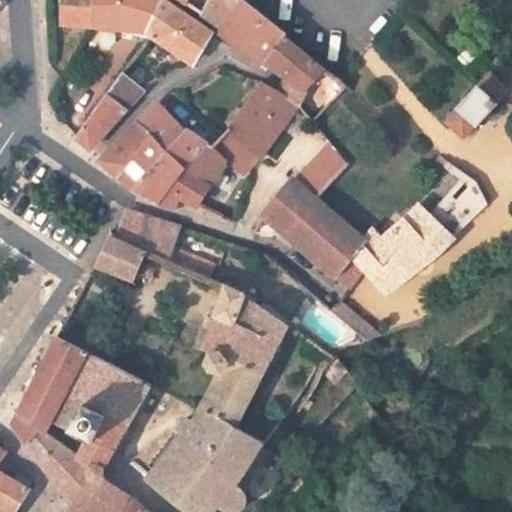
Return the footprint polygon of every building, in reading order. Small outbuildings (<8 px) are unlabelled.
[(51,0),(51,8),(61,8),(60,0),(51,0)] [(93,0),(60,0),(61,8),(61,24),(92,28),(93,0)] [(93,0),(92,28),(143,35),(144,28),(146,29),(159,0),(93,0)] [(213,33),(161,0),(159,0),(146,29),(152,33),(196,62),(213,33)] [(180,0),(202,15),(209,0),(180,0)] [(209,0),(202,15),(220,27),(241,0),(209,0)] [(261,60),(265,63),(288,33),(247,0),(241,0),(220,27),(223,29),(220,32),(259,63),(261,60)] [(321,75),(326,69),(286,38),(289,34),(288,33),(265,63),(266,64),(284,77),(286,79),(305,93),(321,75)] [(481,54),(471,45),(458,58),(468,68),(481,54)] [(326,69),(321,75),(324,109),(347,85),(342,81),(339,78),(326,69)] [(144,90),(122,72),(106,95),(125,110),(144,90)] [(509,89),(491,73),(446,122),(464,139),(509,89)] [(305,93),(286,79),(278,93),(298,105),(305,93)] [(174,207),(179,198),(197,206),(210,185),(228,160),(244,174),(259,157),(260,157),(298,105),(278,93),(262,81),(261,83),(229,128),(218,140),(212,147),(207,143),(185,166),(184,168),(157,203),(158,204),(159,203),(174,207)] [(90,149),(125,110),(106,95),(76,137),(90,149)] [(159,102),(137,124),(151,137),(167,152),(188,131),(159,102)] [(117,176),(151,137),(137,124),(100,161),(117,176)] [(207,143),(212,147),(218,140),(209,134),(204,141),(188,131),(167,152),(184,168),(185,166),(207,143)] [(141,182),(167,152),(151,137),(117,176),(132,190),(133,191),(141,182)] [(329,184),(348,165),(333,145),(312,168),(329,184)] [(157,203),(184,168),(167,152),(141,182),(133,191),(157,203)] [(364,241),(353,257),(365,270),(386,293),(437,254),(488,204),(476,182),(466,174),(429,214),(419,205),(383,238),(373,228),(364,241)] [(316,199),(294,179),(269,205),(253,233),(287,235),(335,279),(353,257),(364,241),(316,199)] [(167,262),(168,260),(171,249),(179,227),(128,212),(118,236),(111,232),(109,235),(111,239),(96,266),(134,281),(146,252),(167,262)] [(190,257),(171,249),(168,260),(186,268),(190,257)] [(210,266),(190,257),(186,268),(205,277),(210,266)] [(365,270),(353,257),(335,279),(348,288),(350,290),(365,270)] [(219,373),(199,410),(236,427),(237,426),(289,321),(245,293),(227,284),(214,316),(217,317),(202,349),(209,353),(206,363),(210,371),(219,373)] [(366,343),(383,337),(339,301),(339,302),(328,309),(363,339),(366,343)] [(47,357),(25,400),(51,421),(89,440),(111,452),(113,450),(125,429),(103,418),(104,416),(82,404),(81,406),(62,396),(86,351),(57,336),(47,357)] [(125,429),(149,383),(86,351),(62,396),(81,406),(82,404),(104,416),(103,418),(125,429)] [(347,370),(338,358),(324,371),(334,382),(347,370)] [(40,428),(45,433),(49,427),(51,421),(25,400),(22,405),(19,412),(23,414),(32,422),(40,428)] [(214,511),(219,506),(227,511),(228,511),(237,511),(238,511),(240,511),(242,510),(243,508),(245,507),(246,504),(247,502),(247,500),(247,498),(247,495),(246,493),(245,491),(270,451),(264,447),(266,443),(237,426),(236,427),(199,410),(194,421),(186,418),(178,428),(183,434),(147,479),(174,500),(186,510),(188,511),(214,511)] [(26,443),(40,428),(32,422),(23,414),(19,412),(12,425),(26,443)] [(26,443),(59,486),(81,459),(79,458),(45,433),(40,428),(26,443)] [(97,464),(104,465),(107,460),(111,452),(89,440),(84,449),(79,458),(81,459),(90,465),(97,464)] [(118,511),(129,494),(104,478),(104,465),(97,464),(90,465),(81,459),(59,486),(73,506),(69,511),(118,511)] [(5,475),(3,478),(4,479),(0,486),(0,511),(15,511),(20,504),(23,507),(33,490),(29,488),(32,484),(9,469),(5,475)] [(147,511),(129,494),(118,511),(147,511)]
